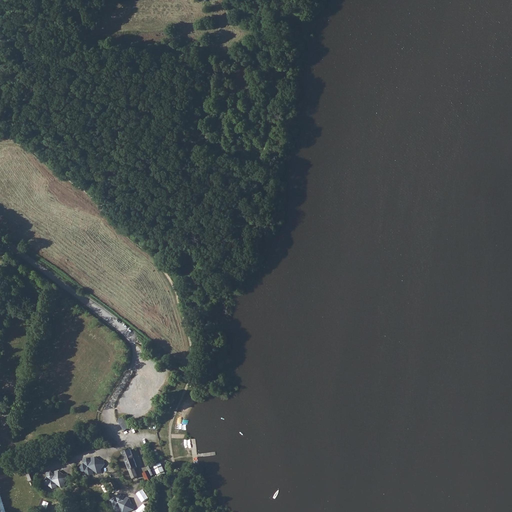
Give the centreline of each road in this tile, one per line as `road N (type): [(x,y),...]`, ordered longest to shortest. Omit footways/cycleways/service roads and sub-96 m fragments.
road 1 (residential): [(0,237),(130,338),(137,353),(106,418),(125,441)]
road 2 (track): [(0,122),(98,0)]
